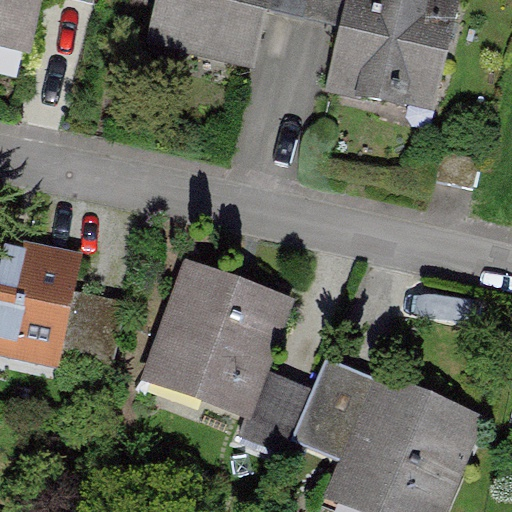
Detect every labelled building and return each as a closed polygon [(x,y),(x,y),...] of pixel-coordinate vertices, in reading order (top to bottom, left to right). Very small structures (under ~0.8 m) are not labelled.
[(0,0),(0,46),(31,54),(43,0),(0,0)] [(163,0),(154,40),(257,65),(271,0),(163,0)] [(312,0),(311,3),(350,12),(352,0),(312,0)] [(334,83),(438,106),(460,8),(422,0),(352,0),(350,12),(334,83)] [(482,161),(441,153),(436,183),(476,191),(482,161)] [(13,249),(0,245),(0,352),(61,366),(82,268),(12,253),(13,249)] [(266,377),(291,310),(192,273),(152,378),(251,415),(266,377)] [(129,312),(93,305),(79,370),(116,377),(129,312)] [(360,450),(387,389),(329,365),(313,402),(303,426),(360,450)] [(313,402),(266,377),(251,415),(242,436),(291,456),(303,426),(313,402)] [(360,511),(441,511),(480,422),(389,383),(387,389),(360,450),(338,502),(360,511)]
